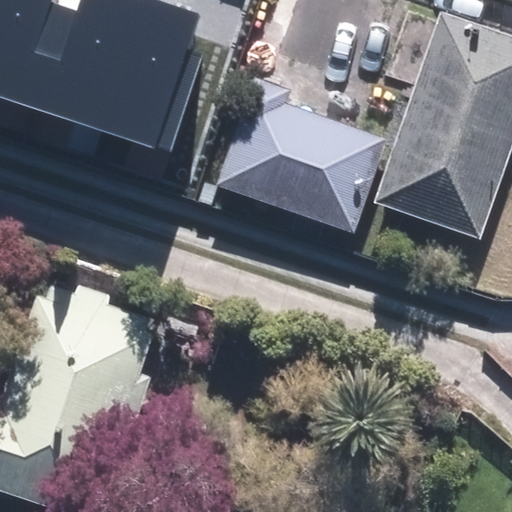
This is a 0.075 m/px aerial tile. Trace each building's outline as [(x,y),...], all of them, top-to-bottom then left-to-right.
[(51,0),(0,0),(0,95),(34,107),(66,8),(50,3),(51,0)] [(80,0),(77,11),(66,8),(34,107),(98,128),(140,0),(80,0)] [(200,13),(157,0),(140,0),(98,128),(154,148),(155,144),(170,149),(199,55),(187,51),(200,13)] [(483,237),(511,150),(511,33),(445,11),(380,203),(483,237)] [(221,182),(359,230),(392,137),(255,89),(221,182)] [(100,499),(156,330),(27,288),(0,370),(0,490),(66,511),(78,511),(84,494),(100,499)]
